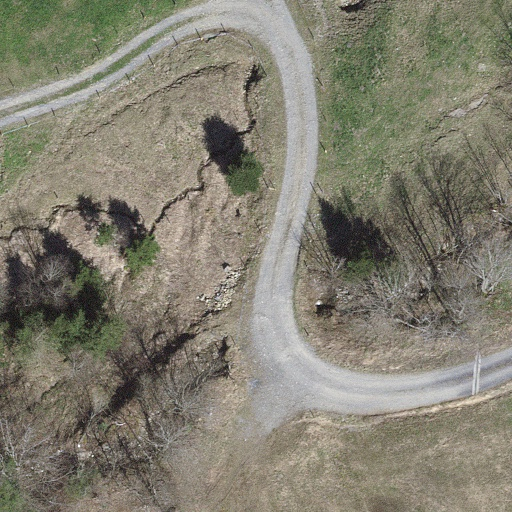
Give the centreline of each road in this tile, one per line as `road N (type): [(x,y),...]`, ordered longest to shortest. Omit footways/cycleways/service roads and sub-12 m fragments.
road 1 (track): [(289,388),(265,312),(294,234),(311,133),(280,0)]
road 2 (track): [(267,0),(0,120)]
road 3 (track): [(289,388),(353,410),(409,411),(479,394),(511,375)]
